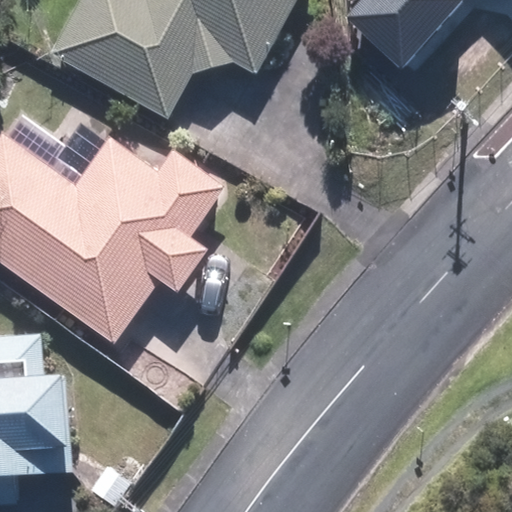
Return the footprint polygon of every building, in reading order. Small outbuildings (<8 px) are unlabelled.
[(89,0),(63,46),(176,112),(204,65),(244,55),(265,67),(304,0),(89,0)] [(339,0),(339,1),(404,66),(471,0),(339,0)] [(0,153),(0,247),(122,337),(170,273),(188,286),(220,241),(200,226),(234,179),(185,143),(169,165),(122,130),(87,178),(19,128),(0,153)] [(0,511),(16,511),(15,483),(70,480),(66,380),(43,382),(41,344),(0,347),(0,511)] [(96,480),(118,500),(139,478),(117,458),(96,480)]
